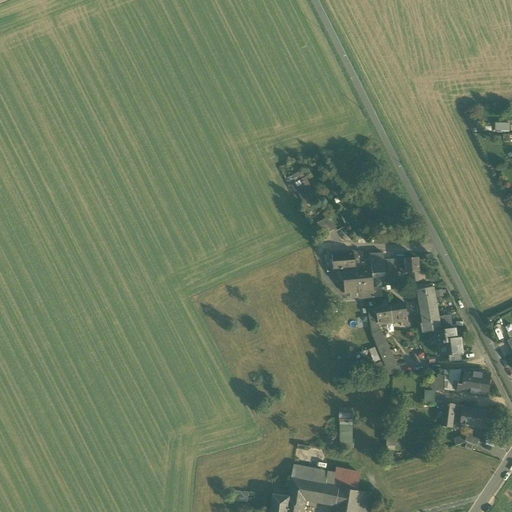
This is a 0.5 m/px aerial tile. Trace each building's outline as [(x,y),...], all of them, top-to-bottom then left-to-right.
[(510,123),(495,123),(495,131),(510,132),(510,123)] [(501,143),(510,143),(510,135),(501,135),(501,143)] [(303,175),(294,179),(296,184),(299,182),(300,183),(307,180),(303,175)] [(291,186),(296,184),(294,179),(292,176),(286,179),(290,187),(291,187),(291,186)] [(297,191),(306,209),(315,204),(313,201),(316,199),(307,180),(300,183),(299,182),(296,184),(291,186),(291,187),(294,193),(297,191)] [(377,214),(374,208),(367,211),(370,218),(377,214)] [(329,218),(323,221),(329,232),(335,229),(329,218)] [(322,236),(329,232),(323,221),(317,224),(322,236)] [(338,272),(342,271),(343,271),(342,269),(356,268),(356,265),(353,251),(334,253),(336,272),(338,272)] [(369,258),(370,264),(371,264),(372,274),(385,273),(384,260),(383,254),(369,254),(369,258)] [(411,274),(411,282),(425,281),(425,271),(418,272),(417,258),(405,259),(406,274),(411,274)] [(405,259),(390,260),(391,272),(402,271),(402,274),(406,274),(405,259)] [(372,279),(372,274),(371,264),(370,264),(359,265),(356,265),(356,268),(357,280),(358,280),(372,279)] [(357,280),(356,268),(342,269),(343,271),(342,271),(343,283),(344,294),(350,293),(355,293),(355,298),(359,298),(359,292),(358,280),(357,280)] [(373,284),(372,279),(358,280),(359,292),(359,298),(373,297),(373,294),(373,293),(373,289),(372,284),(373,284)] [(410,287),(418,325),(420,325),(420,324),(422,323),(417,290),(416,286),(410,287)] [(373,294),(373,297),(382,297),(382,295),(381,288),(373,289),(373,293),(373,294)] [(417,290),(422,323),(439,321),(433,288),(417,290)] [(405,304),(390,306),(393,323),(408,321),(405,304)] [(379,325),(393,323),(390,306),(375,308),(378,325),(379,325)] [(371,327),(378,325),(375,308),(368,310),(371,327)] [(441,330),(439,321),(422,323),(420,324),(420,325),(422,333),(433,331),(441,330)] [(380,329),(379,325),(378,325),(371,327),(372,333),(373,335),(387,370),(397,367),(391,351),(389,351),(381,329),(380,329)] [(439,344),(440,357),(449,356),(461,354),(462,354),(460,338),(456,339),(455,329),(441,330),(433,331),(434,344),(439,344)] [(449,356),(450,362),(461,361),(461,354),(449,356)] [(387,370),(389,375),(402,374),(399,366),(397,367),(387,370)] [(445,390),(451,390),(451,388),(452,380),(457,380),(458,372),(445,372),(445,378),(445,385),(445,390)] [(458,392),(486,395),(488,375),(466,372),(464,386),(459,385),(458,392)] [(424,404),(435,404),(434,391),(424,391),(424,404)] [(452,427),(453,413),(454,405),(444,404),(442,426),(452,427)] [(463,406),(454,405),(453,413),(462,414),(462,407),(463,407),(463,406)] [(487,410),(463,407),(462,407),(462,414),(460,426),(484,429),(487,410)] [(339,423),(352,424),(352,408),(339,408),(339,423)] [(352,424),(339,423),(339,449),(352,449),(352,424)] [(482,443),(493,447),(494,436),(484,433),(482,443)] [(387,434),(387,446),(396,446),(396,434),(387,434)] [(456,447),(465,443),(463,436),(453,439),(456,447)] [(465,441),(476,447),(478,442),(478,440),(468,436),(465,441)] [(493,447),(505,451),(509,440),(494,436),(493,447)] [(474,446),(467,443),(464,449),(471,452),(474,446)] [(293,465),(291,479),(288,497),(286,511),(303,511),(305,500),(321,503),(325,484),(300,480),(302,467),(293,465)] [(325,484),(326,485),(328,473),(302,467),(300,480),(325,484)] [(337,469),(337,474),(336,481),(357,485),(359,473),(337,469)] [(356,491),(357,485),(336,481),(337,474),(328,473),(326,485),(339,487),(356,491)] [(325,484),(321,503),(335,507),(339,487),(326,485),(325,484)] [(335,507),(334,511),(357,511),(361,492),(356,491),(339,487),(335,507)] [(235,501),(248,502),(248,492),(235,491),(235,501)] [(366,511),(370,493),(361,492),(357,511),(366,511)] [(286,511),(288,497),(272,495),(269,511),(286,511)]
